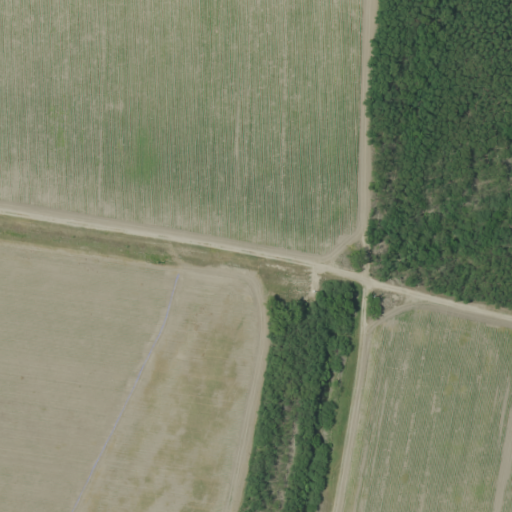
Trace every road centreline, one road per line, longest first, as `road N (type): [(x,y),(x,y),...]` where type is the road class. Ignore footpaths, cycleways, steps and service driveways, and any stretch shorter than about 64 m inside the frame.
road 1 (track): [(511,298),(0,224)]
road 2 (track): [(333,511),(370,276)]
